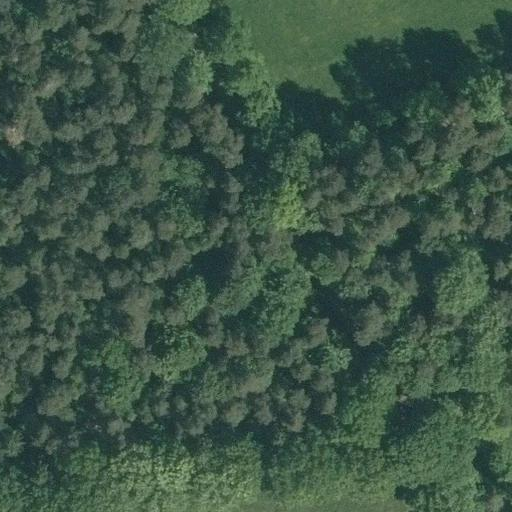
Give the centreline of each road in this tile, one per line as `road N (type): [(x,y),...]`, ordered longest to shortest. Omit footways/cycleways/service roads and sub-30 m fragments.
road 1 (track): [(452,511),(168,0)]
road 2 (track): [(511,365),(366,418),(0,476)]
